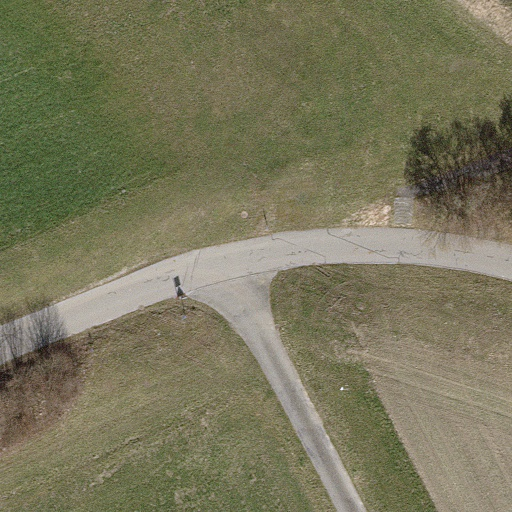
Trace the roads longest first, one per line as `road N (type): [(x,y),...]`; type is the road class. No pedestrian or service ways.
road 1 (track): [(223,263),(352,511)]
road 2 (track): [(0,348),(223,263)]
